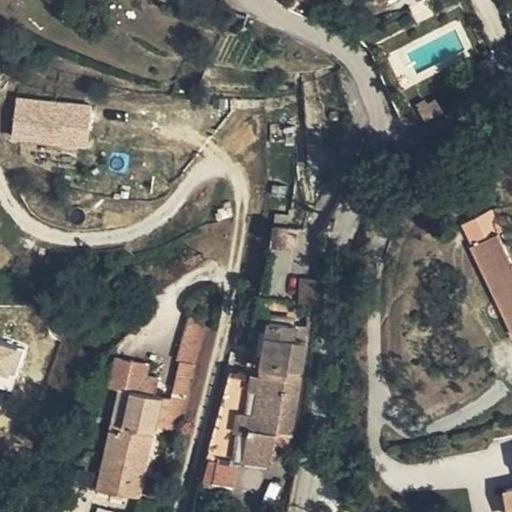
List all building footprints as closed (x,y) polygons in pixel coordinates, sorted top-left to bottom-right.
[(492,76),(495,73),(497,66),(495,62),(490,59),(485,59),(482,62),(480,66),(480,70),(484,74),(487,76),(492,76)] [(91,107),(16,98),(11,142),(85,150),(91,107)] [(418,103),(426,114),(440,105),(436,98),(428,102),(426,98),(418,103)] [(426,114),(428,118),(443,110),(440,105),(426,114)] [(465,222),(475,244),(499,233),(491,209),(465,222)] [(472,245),(511,330),(511,259),(499,233),(475,244),(472,245)] [(315,327),(319,306),(310,305),(307,325),(312,326),(315,327)] [(147,314),(128,309),(122,334),(141,339),(147,314)] [(312,326),(307,325),(270,318),(261,373),(253,372),(250,388),(257,390),(254,413),(239,410),(236,429),(250,431),(244,461),(272,466),(277,433),(292,435),(312,326)] [(0,376),(14,380),(22,352),(0,346),(0,376)] [(158,425),(165,395),(157,394),(144,391),(148,373),(150,361),(118,354),(112,384),(121,386),(98,488),(112,490),(127,494),(142,497),(158,425)] [(144,391),(157,394),(161,376),(148,373),(144,391)] [(180,429),(187,398),(175,395),(174,398),(165,395),(158,425),(180,429)] [(20,511),(27,488),(11,484),(4,511),(20,511)] [(123,507),(127,494),(112,490),(109,503),(123,507)]
